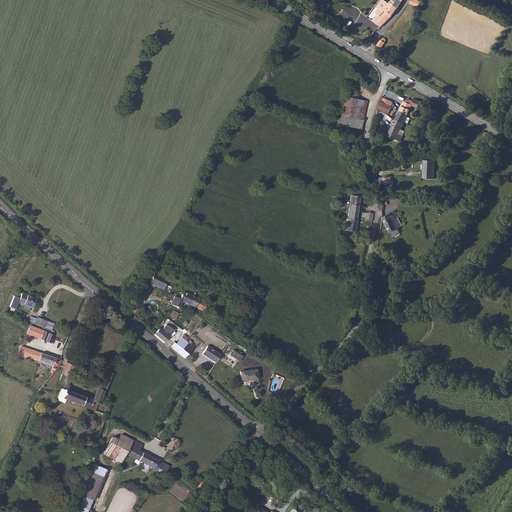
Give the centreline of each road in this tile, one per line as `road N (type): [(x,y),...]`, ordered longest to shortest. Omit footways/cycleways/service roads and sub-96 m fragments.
road 1 (unclassified): [(253,429),(350,343),(364,321),(376,211),(367,129),(389,68)]
road 2 (secondary): [(0,204),(253,429)]
road 3 (secondary): [(511,141),(389,68)]
road 4 (secondary): [(253,429),(341,511)]
